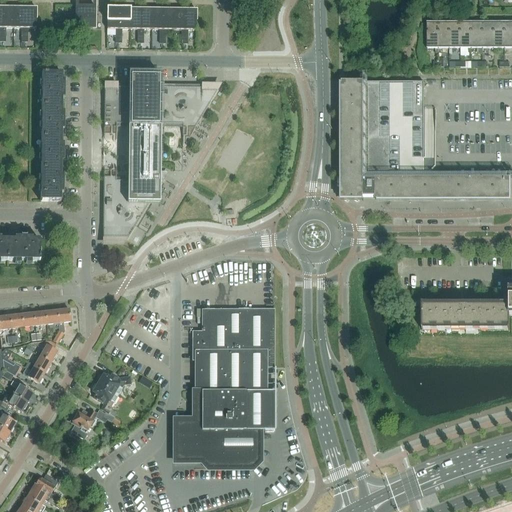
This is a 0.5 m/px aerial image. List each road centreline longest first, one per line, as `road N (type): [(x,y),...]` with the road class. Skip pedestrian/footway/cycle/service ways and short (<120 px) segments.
road 1 (secondary): [(307,257),(309,353),(348,511)]
road 2 (residential): [(0,491),(91,340),(87,291)]
road 3 (secondary): [(358,470),(326,368),(321,257)]
road 4 (residential): [(87,291),(248,243),(293,240)]
road 5 (tertiary): [(511,229),(333,226)]
road 6 (tertiary): [(335,243),(511,241)]
road 7 (residential): [(85,215),(87,60)]
road 8 (tertiary): [(222,61),(87,60)]
